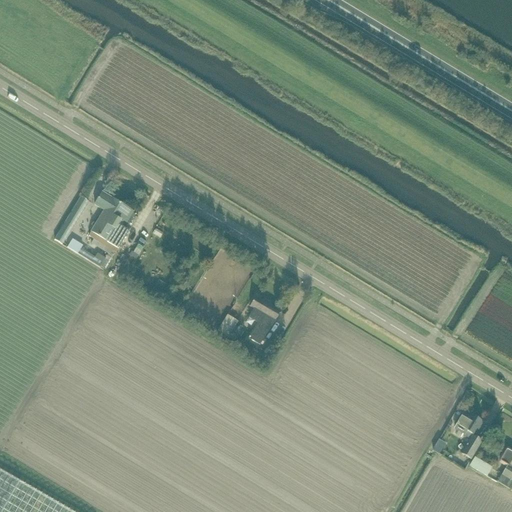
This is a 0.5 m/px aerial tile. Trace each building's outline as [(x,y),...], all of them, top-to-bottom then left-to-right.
[(118,226),(122,221),(128,224),(134,212),(102,192),(94,206),(104,212),(89,237),(113,252),(115,248),(118,250),(129,233),(118,226)] [(61,245),(64,240),(87,202),(81,198),(55,241),(61,245)] [(148,252),(153,244),(147,240),(142,248),(148,252)] [(82,248),(79,254),(100,267),(106,258),(98,253),(96,257),(82,248)] [(260,346),(281,313),(256,298),(250,307),(254,310),(249,318),(258,324),(248,339),(260,346)] [(240,337),(243,332),(235,327),(232,332),(240,337)] [(229,341),(226,345),(232,349),(235,345),(229,341)] [(260,354),(255,363),(262,367),(267,358),(260,354)] [(483,442),(474,437),(483,423),(472,417),(471,419),(464,414),(455,430),(464,436),(463,438),(469,442),(461,455),(471,461),(483,442)] [(492,437),(495,429),(490,426),(486,434),(492,437)] [(511,450),(509,448),(508,448),(507,448),(506,448),(505,449),(499,461),(498,462),(499,462),(499,463),(499,464),(506,468),(497,483),(511,491),(511,490),(511,450)] [(482,475),(487,477),(493,468),(476,457),(470,467),(482,475)] [(0,511),(72,511),(0,470),(0,511)]
